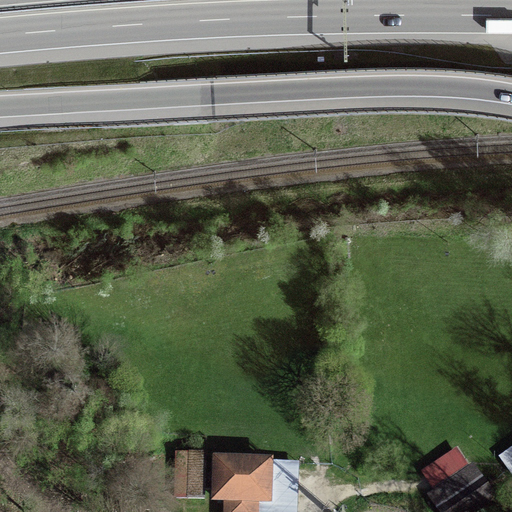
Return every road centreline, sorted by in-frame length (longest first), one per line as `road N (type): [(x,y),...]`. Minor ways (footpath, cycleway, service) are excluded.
road 1 (motorway): [(0,108),(398,85),(511,94)]
road 2 (motorway): [(0,35),(294,16),(511,16)]
